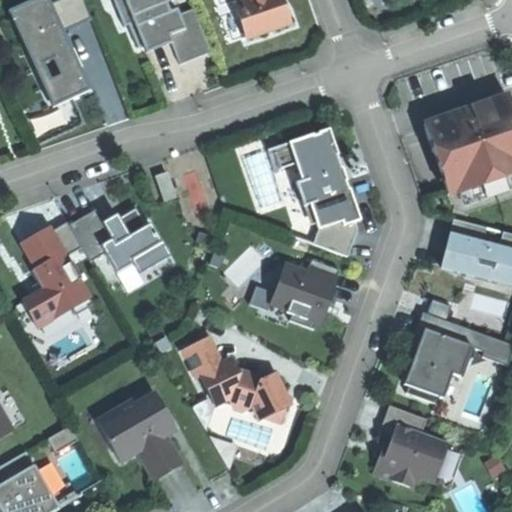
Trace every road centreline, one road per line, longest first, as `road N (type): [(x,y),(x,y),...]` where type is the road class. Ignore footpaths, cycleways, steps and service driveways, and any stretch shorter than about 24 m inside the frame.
road 1 (residential): [(254,511),(318,463),(405,225),(355,75)]
road 2 (residential): [(355,75),(0,186)]
road 3 (residential): [(511,21),(355,75)]
